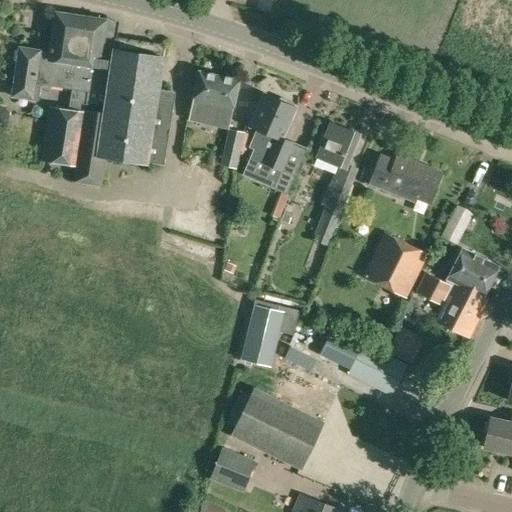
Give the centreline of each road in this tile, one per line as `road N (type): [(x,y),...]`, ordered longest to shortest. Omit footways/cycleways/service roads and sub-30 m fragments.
road 1 (tertiary): [(511,143),(219,26),(116,0)]
road 2 (residential): [(418,487),(511,293)]
